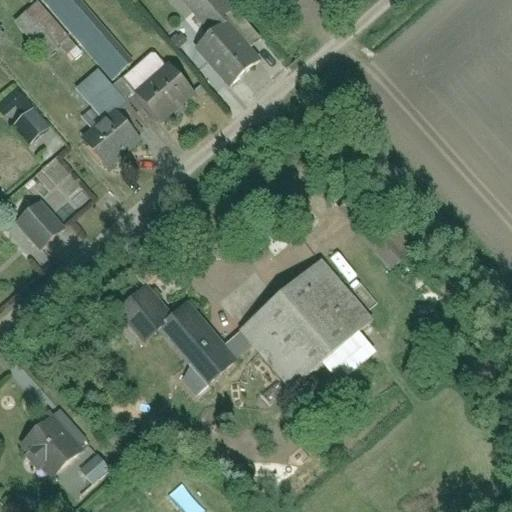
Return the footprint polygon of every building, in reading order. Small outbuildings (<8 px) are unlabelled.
[(81,0),(34,0),(103,77),(129,54),(81,0)] [(185,37),(221,78),(247,55),(212,15),(219,9),(211,0),(177,0),(199,25),(185,37)] [(186,85),(161,56),(124,89),(149,118),(186,85)] [(68,126),(99,162),(136,130),(105,94),(68,126)] [(22,99),(2,117),(22,141),(43,123),(22,99)] [(349,180),(326,200),(383,267),(407,247),(349,180)] [(14,225),(41,253),(66,227),(39,200),(14,225)] [(315,252),(229,325),(243,341),(282,387),(368,314),(315,252)] [(162,309),(135,277),(106,302),(136,337),(148,327),(177,361),(166,370),(185,391),(243,341),(229,325),(215,337),(178,294),(162,309)] [(92,444),(62,412),(26,447),(56,479),(92,444)] [(92,486),(110,470),(98,455),(79,471),(92,486)]
